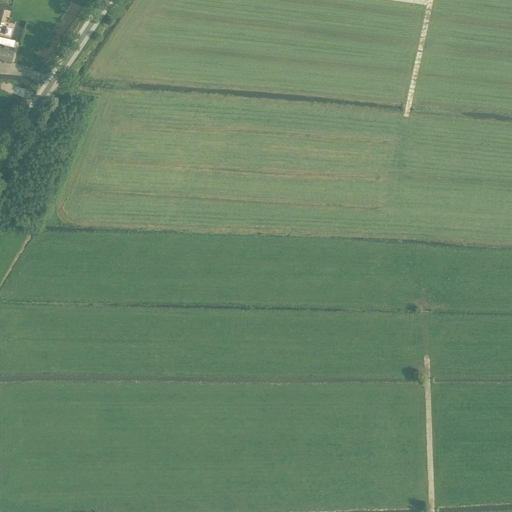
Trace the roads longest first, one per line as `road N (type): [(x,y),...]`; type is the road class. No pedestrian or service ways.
road 1 (track): [(424,296),(430,511)]
road 2 (track): [(430,0),(394,189)]
road 3 (secondary): [(0,158),(106,0)]
